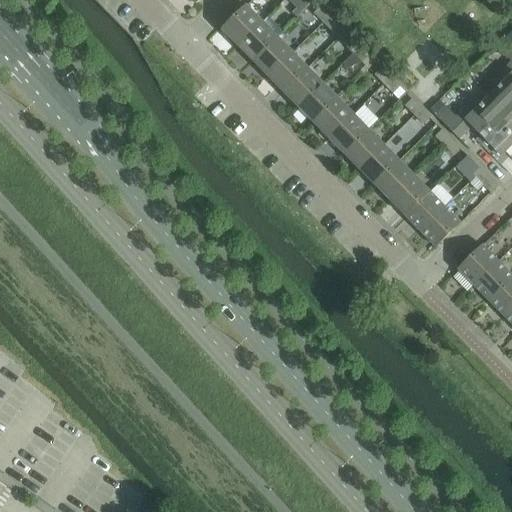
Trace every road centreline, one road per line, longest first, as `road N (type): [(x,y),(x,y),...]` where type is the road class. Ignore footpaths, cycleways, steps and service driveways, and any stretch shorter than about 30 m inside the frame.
road 1 (secondary): [(413,511),(163,232),(0,32)]
road 2 (secondary): [(0,97),(372,511)]
road 3 (residential): [(420,282),(188,39)]
road 4 (residential): [(420,282),(511,191)]
